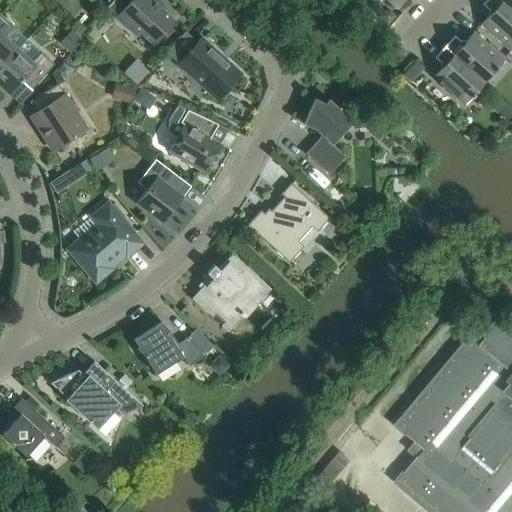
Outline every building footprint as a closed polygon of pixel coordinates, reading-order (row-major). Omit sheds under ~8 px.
[(113,0),(108,6),(118,15),(116,16),(130,29),(134,26),(153,43),(174,19),(155,2),(156,0),(113,0)] [(492,12),(482,23),(511,50),(511,9),(501,0),(485,0),(482,3),(492,12)] [(511,0),(501,0),(511,9),(511,0)] [(0,68),(18,48),(4,36),(13,26),(0,14),(0,68)] [(454,34),(444,45),(483,81),(504,58),(474,31),(464,43),(454,34)] [(201,37),(190,49),(181,41),(169,55),(218,99),(241,73),(201,37)] [(483,81),(444,45),(434,56),(444,65),(433,76),(463,103),(470,95),(471,97),(475,93),(473,92),(483,81)] [(32,61),(18,48),(0,68),(0,85),(9,94),(27,74),(36,83),(54,63),(41,51),(32,61)] [(63,63),(56,73),(64,78),(69,77),(73,69),(63,63)] [(36,111),(29,115),(38,129),(41,128),(46,136),(45,140),(49,146),(53,147),(55,149),(75,136),(73,132),(85,124),(65,93),(58,83),(30,101),(36,111)] [(120,84),(116,100),(131,104),(136,89),(120,84)] [(314,97),(302,123),(314,128),(321,135),(305,152),(329,174),(346,156),(332,144),(353,120),(328,98),(325,102),(314,97)] [(206,135),(214,121),(181,106),(181,107),(177,104),(169,118),(168,127),(171,133),(177,136),(169,150),(203,171),(220,143),(206,135)] [(176,190),(184,180),(155,158),(137,182),(146,189),(136,202),(163,222),(183,196),(176,190)] [(261,209),(247,224),(289,262),(304,245),(298,240),(311,226),(317,231),(329,217),(290,182),(281,193),(284,196),(266,215),(261,209)] [(98,223),(68,248),(96,281),(112,267),(110,266),(124,254),(126,256),(142,242),(108,202),(92,216),(98,223)] [(211,276),(192,297),(228,330),(244,313),(242,310),(251,300),(256,304),(270,288),(232,253),(218,268),(214,264),(207,272),(211,276)] [(166,332),(169,328),(161,320),(133,338),(138,345),(137,347),(143,353),(156,373),(183,356),(188,364),(206,353),(187,336),(176,344),(172,338),(166,332)] [(511,511),(511,331),(499,321),(480,343),(473,337),(398,426),(417,442),(410,449),(418,455),(398,479),(437,511),(511,511)] [(78,368),(50,382),(66,397),(65,398),(97,428),(116,408),(123,413),(142,404),(94,360),(83,372),(78,368)] [(2,434),(29,458),(32,457),(35,455),(38,454),(41,452),(44,450),(47,448),(49,446),(52,443),(55,446),(64,436),(21,397),(12,407),(20,414),(2,434)] [(73,462),(82,470),(90,462),(81,453),(73,462)] [(332,462),(321,476),(328,483),(340,469),(332,462)]
